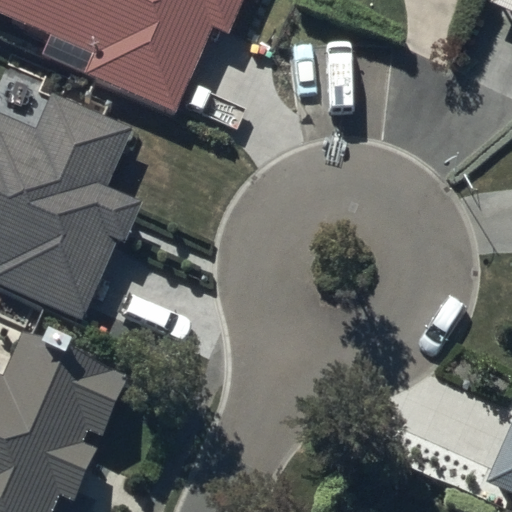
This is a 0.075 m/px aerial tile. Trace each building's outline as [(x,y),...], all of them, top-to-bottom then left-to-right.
[(0,0),(0,17),(91,58),(83,76),(170,114),(208,28),(225,36),(241,0),(0,0)] [(511,0),(495,0),(492,6),(511,15),(511,0)] [(0,281),(83,320),(117,246),(124,249),(141,212),(105,195),(132,136),(53,99),(37,134),(0,117),(0,281)] [(0,511),(51,511),(58,497),(69,502),(92,453),(81,448),(87,434),(102,441),(123,397),(105,388),(111,376),(71,357),(75,348),(50,336),(46,346),(24,336),(2,381),(0,380),(0,511)] [(511,432),(488,487),(511,497),(511,432)]
